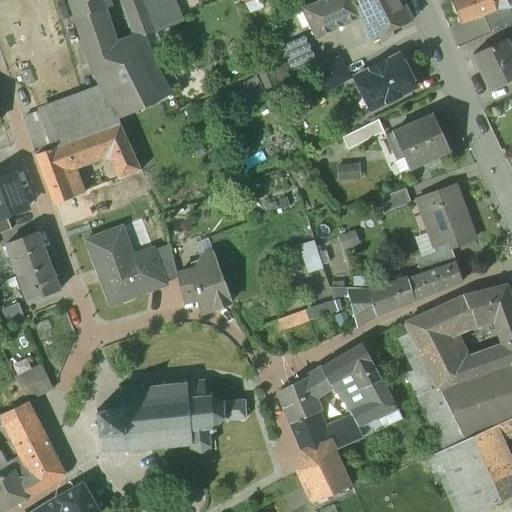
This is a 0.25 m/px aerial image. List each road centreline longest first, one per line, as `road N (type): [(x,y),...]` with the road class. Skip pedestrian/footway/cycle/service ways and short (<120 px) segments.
road 1 (residential): [(92,341),(165,316),(223,322),(239,332),(265,379),(511,271)]
road 2 (residential): [(421,0),(511,211)]
road 3 (residential): [(22,147),(92,341)]
road 4 (residential): [(93,472),(56,441),(53,411),(92,341)]
